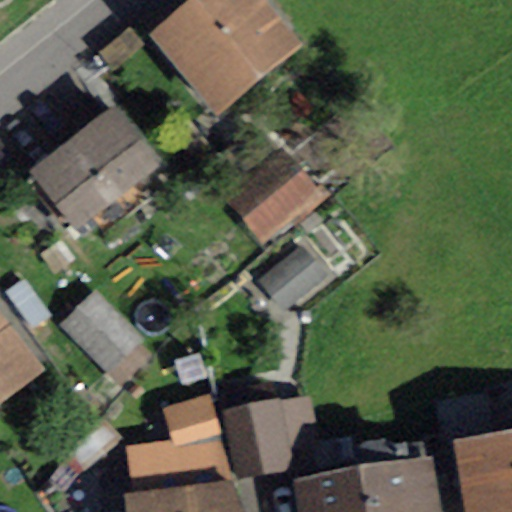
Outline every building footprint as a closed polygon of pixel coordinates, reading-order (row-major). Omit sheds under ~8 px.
[(220,0),(173,39),(221,98),(279,50),(238,0),(220,0)] [(113,116),(26,184),(28,186),(39,178),(75,228),(93,214),(106,230),(148,198),(135,181),(152,167),(113,116)] [(207,167),(263,235),(310,196),(253,128),(207,167)] [(274,272),(297,298),(324,277),(301,249),(274,272)] [(65,326),(107,369),(136,340),(94,298),(65,326)] [(0,392),(32,368),(0,325),(0,392)] [(223,396),(239,474),(282,465),(266,387),(223,396)] [(439,407),(446,475),(465,472),(470,511),(511,511),(511,449),(496,452),(488,400),(439,407)] [(136,458),(142,511),(238,511),(231,489),(209,406),(175,412),(184,452),(136,458)] [(295,488),(298,511),(434,511),(429,478),(445,475),(441,452),(424,455),(423,449),(356,460),(359,478),(295,488)]
